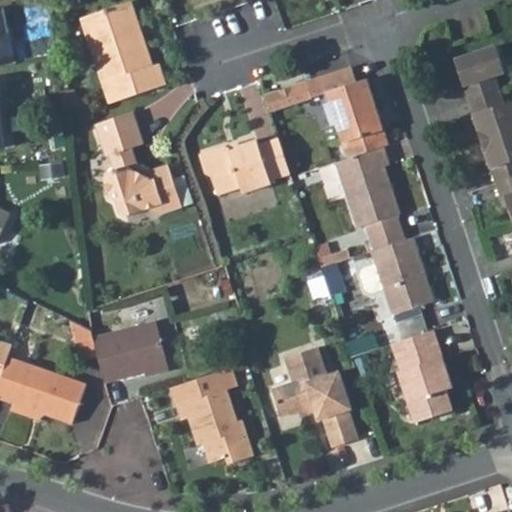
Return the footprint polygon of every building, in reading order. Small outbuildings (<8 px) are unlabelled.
[(85,18),(114,101),(166,83),(159,63),(155,65),(150,67),(134,21),(139,20),(133,1),(85,18)] [(139,20),(134,21),(150,67),(155,65),(139,20)] [(32,26),(36,55),(57,52),(54,24),(32,26)] [(511,228),(511,101),(511,98),(501,101),(492,74),(501,70),(492,42),(450,56),(496,195),(501,194),(511,228)] [(346,62),(263,87),(269,106),(320,89),(343,156),(379,144),(386,142),(362,74),(352,77),(346,62)] [(75,90),(62,92),(64,110),(77,109),(75,90)] [(77,109),(64,110),(65,118),(78,113),(77,109)] [(134,110),(97,123),(107,154),(110,153),(114,167),(106,171),(103,175),(107,191),(111,193),(115,207),(123,213),(146,205),(157,212),(179,205),(164,163),(148,169),(137,163),(132,145),(145,140),(134,110)] [(225,142),(197,151),(203,172),(210,175),(216,191),(238,184),(241,190),(270,181),(270,177),(289,170),(278,136),(258,142),(256,136),(238,142),(238,145),(227,149),(225,142)] [(227,149),(238,145),(236,138),(225,142),(227,149)] [(343,156),(330,160),(351,224),(360,222),(369,249),(402,238),(392,211),(395,210),(379,161),(384,160),(379,144),(343,156)] [(380,287),(388,312),(431,298),(410,235),(402,238),(369,249),(367,249),(372,263),(380,287)] [(322,273),(329,295),(340,292),(330,262),(320,265),(322,273)] [(380,287),(372,263),(355,269),(363,293),(380,287)] [(322,273),(307,279),(317,309),(332,303),(329,295),(322,273)] [(164,361),(154,315),(91,329),(96,350),(101,375),(140,367),(164,361)] [(77,354),(96,350),(91,329),(91,328),(69,318),(77,354)] [(388,342),(397,369),(393,370),(409,420),(451,407),(443,386),(450,384),(432,327),(388,342)] [(0,370),(7,352),(10,342),(0,337),(0,370)] [(349,405),(336,367),(324,370),(316,346),(283,357),(289,377),(266,385),(275,412),(293,407),(308,403),(310,409),(312,417),(318,415),(327,443),(355,435),(345,406),(349,405)] [(37,410),(66,421),(81,379),(7,352),(0,370),(0,396),(7,399),(37,410)] [(165,366),(164,361),(140,367),(141,371),(165,366)] [(204,460),(221,455),(223,460),(251,452),(239,416),(233,418),(223,385),(234,381),(229,365),(166,385),(171,400),(177,419),(184,417),(193,443),(199,441),(204,460)] [(7,399),(5,406),(34,416),(37,410),(7,399)] [(310,409),(308,403),(293,407),(298,413),(310,409)]
